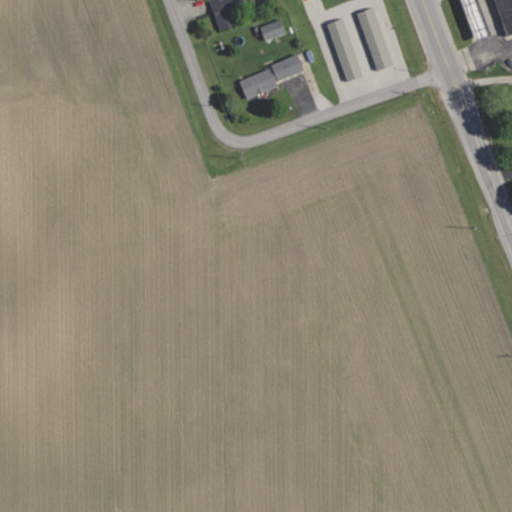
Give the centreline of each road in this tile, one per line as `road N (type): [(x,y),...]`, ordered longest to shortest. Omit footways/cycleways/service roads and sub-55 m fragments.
road 1 (primary): [(511,246),(421,0)]
road 2 (residential): [(448,71),(237,139)]
road 3 (residential): [(237,139),(222,133),(211,114),(171,0)]
